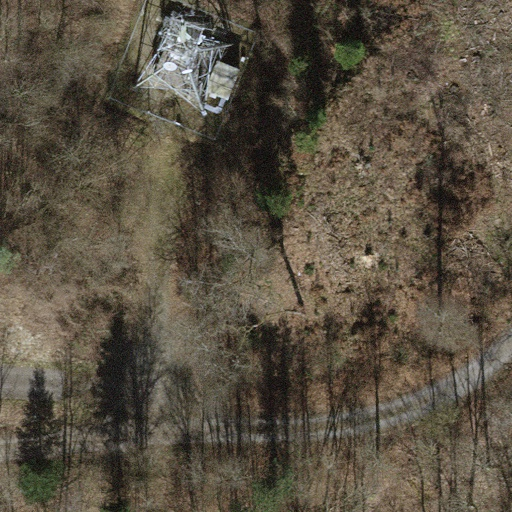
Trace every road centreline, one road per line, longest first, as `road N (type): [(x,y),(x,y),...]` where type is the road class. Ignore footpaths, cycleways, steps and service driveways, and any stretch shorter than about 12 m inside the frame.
road 1 (track): [(511,339),(468,383),(402,413),(78,423),(0,439)]
road 2 (track): [(185,423),(182,82)]
road 3 (track): [(185,423),(67,386),(0,379)]
